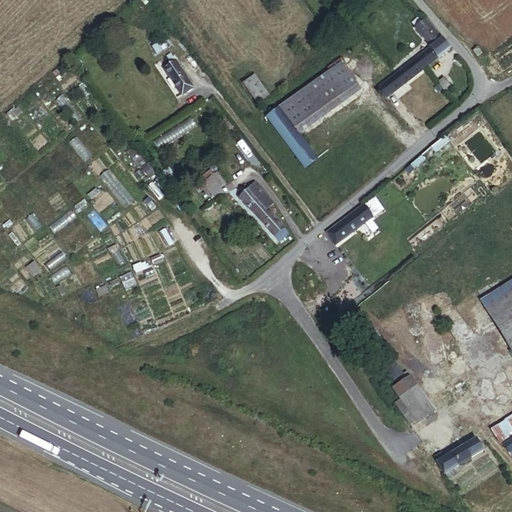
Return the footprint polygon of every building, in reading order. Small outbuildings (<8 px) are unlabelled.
[(394,98),(449,54),(423,23),(414,31),(429,51),(384,87),(394,98)] [(193,87),(170,54),(165,57),(170,65),(164,69),(182,95),(193,87)] [(292,131),(353,89),(339,69),(278,110),(291,125),(289,127),(292,131)] [(245,91),(257,82),(253,77),(241,86),(245,91)] [(447,99),(454,94),(441,77),(435,83),(438,87),(432,92),(437,99),(433,101),(440,110),(450,103),(447,99)] [(268,96),(257,82),(245,91),(256,105),(268,96)] [(292,131),(289,127),(291,125),(278,110),(266,119),(294,155),(304,147),(292,131)] [(313,158),(304,147),(294,155),(302,166),(313,158)] [(386,163),(399,154),(394,148),(382,158),(386,163)] [(223,185),(212,172),(206,177),(217,191),(223,185)] [(217,191),(206,177),(198,183),(213,202),(221,196),(217,191)] [(274,203),(264,192),(262,193),(250,181),(238,191),(242,196),(240,198),(257,217),(268,209),(274,203)] [(373,198),(364,205),(373,216),(381,209),(373,198)] [(337,245),(373,216),(364,205),(328,234),(337,245)] [(285,228),(268,209),(257,217),(279,241),(287,235),(283,230),(285,228)] [(511,280),(481,301),(511,349),(511,280)] [(400,373),(392,361),(383,367),(392,379),(400,373)] [(393,388),(399,397),(415,386),(417,384),(411,375),(393,388)] [(433,411),(415,386),(399,397),(416,422),(433,411)] [(511,417),(491,430),(499,444),(510,437),(508,435),(511,432),(511,417)] [(446,473),(485,450),(477,439),(439,462),(446,473)]
